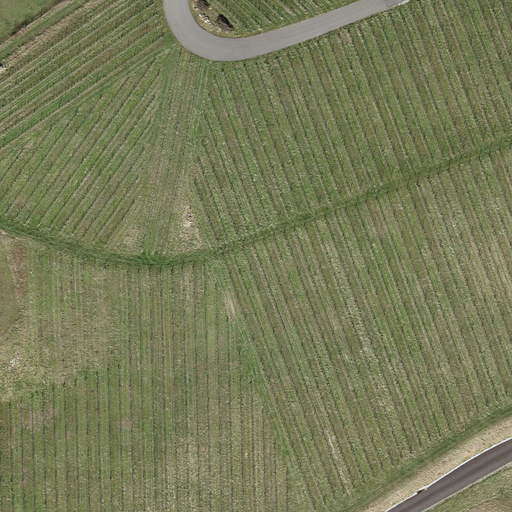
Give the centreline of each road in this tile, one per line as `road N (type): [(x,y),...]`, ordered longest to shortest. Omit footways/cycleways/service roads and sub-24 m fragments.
road 1 (unclassified): [(386,0),(244,49),(213,48),(190,35),(178,0)]
road 2 (unclassified): [(398,511),(511,449)]
